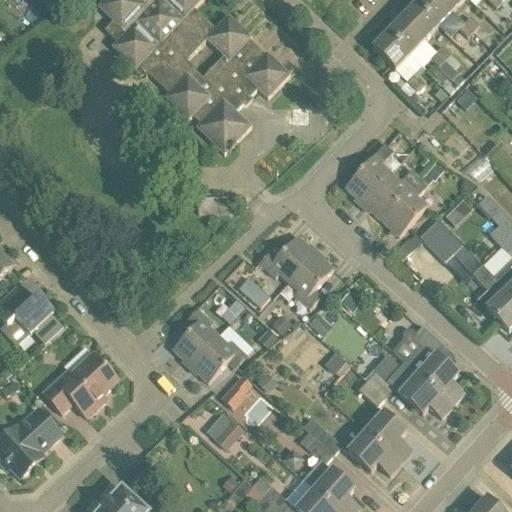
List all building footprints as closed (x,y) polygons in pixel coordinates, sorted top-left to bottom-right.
[(32,0),(49,13),(59,0),(32,0)] [(107,0),(98,10),(113,25),(105,33),(117,45),(112,50),(135,73),(139,69),(169,97),(165,101),(188,124),(193,120),(200,127),(196,131),(225,159),(252,130),(236,115),(258,92),(268,102),(291,79),(267,56),(265,58),(250,43),(252,41),(228,19),(216,32),(194,12),(205,0),(107,0)] [(437,0),(421,0),(415,7),(438,30),(453,15),(437,0)] [(437,0),(453,15),(467,0),(466,0),(437,0)] [(494,10),(500,4),(496,0),(486,0),(485,2),(494,10)] [(415,7),(401,22),(424,45),(438,30),(415,7)] [(470,20),(464,26),(473,35),(479,29),(470,20)] [(435,55),(424,45),(401,22),(386,37),(409,60),(421,71),(430,61),(435,55)] [(468,41),(473,35),(464,26),(459,32),(468,41)] [(372,52),(395,74),(409,60),(386,37),(372,52)] [(435,55),(452,72),(458,65),(441,49),(435,55)] [(462,82),(452,72),(435,55),(430,61),(457,88),(462,82)] [(406,84),(414,92),(415,94),(422,88),(412,78),(406,84)] [(439,89),(433,96),(440,102),(446,96),(439,89)] [(468,93),(457,104),(465,112),(476,101),(468,93)] [(363,208),(392,177),(383,169),(394,156),(385,148),(345,191),(363,208)] [(382,224),(421,181),(412,173),(401,185),(392,177),(363,208),(382,224)] [(400,240),(413,226),(427,210),(418,201),(429,188),(421,181),(382,224),(400,240)] [(227,197),(198,199),(198,201),(198,218),(221,217),(228,217),(227,197)] [(511,242),(511,224),(487,199),(478,207),(499,229),(511,242)] [(454,213),(445,221),(453,230),(462,221),(454,213)] [(445,266),(453,258),(462,250),(437,224),(420,241),(445,266)] [(507,256),(511,251),(511,242),(499,229),(489,238),(503,253),(507,256)] [(288,287),(316,256),(297,240),(278,261),(271,255),(260,267),(276,283),(280,278),(288,287)] [(511,296),(511,262),(507,256),(503,253),(484,271),(504,292),(506,290),(511,296)] [(0,281),(13,270),(0,255),(0,281)] [(314,296),(334,273),(316,256),(288,287),(299,297),(295,300),(310,314),(320,302),(314,296)] [(484,271),(480,266),(469,275),(496,303),(486,311),(509,335),(511,331),(511,296),(506,290),(504,292),(484,271)] [(51,318),(54,315),(39,299),(31,307),(17,291),(0,305),(0,322),(10,334),(19,326),(29,338),(32,335),(45,348),(63,331),(51,318)] [(263,291),(250,304),(259,313),(271,299),(263,291)] [(348,291),(338,302),(347,310),(357,299),(348,291)] [(236,304),(229,311),(237,320),(244,312),(236,304)] [(191,370),(220,339),(210,329),(212,327),(197,314),(186,325),(193,332),(173,353),(191,370)] [(328,325),(319,316),(309,327),(319,336),(328,325)] [(453,410),(464,397),(451,386),(458,379),(436,359),(444,351),(422,331),(412,343),(420,350),(405,367),(422,381),(453,410)] [(268,333),(258,344),(268,353),(278,342),(268,333)] [(231,349),(220,339),(191,370),(208,387),(228,366),(235,372),(247,359),(233,347),(231,349)] [(335,378),(335,377),(345,366),(335,357),(325,369),(335,378)] [(118,386),(93,358),(71,378),(68,374),(42,398),(61,418),(73,407),(86,422),(101,409),(97,405),(118,386)] [(367,384),(386,401),(394,392),(404,400),(403,402),(422,418),(429,411),(442,422),(453,410),(422,381),(405,367),(404,366),(387,386),(375,375),(367,384)] [(240,379),(232,388),(244,399),(252,390),(240,379)] [(378,410),(386,401),(367,384),(359,394),(378,410)] [(61,439),(38,413),(17,432),(16,431),(3,443),(4,443),(7,446),(0,452),(0,461),(2,463),(0,464),(0,466),(7,474),(10,472),(20,483),(35,469),(32,465),(61,439)] [(217,423),(226,431),(232,425),(223,417),(217,423)] [(401,468),(412,455),(399,444),(406,436),(387,419),(369,439),(401,468)] [(308,436),(334,459),(342,450),(312,422),(303,431),(308,436)] [(232,425),(226,431),(238,442),(244,434),(233,424),(232,425)] [(335,511),(359,511),(348,501),(354,494),(334,476),(326,468),(334,459),(308,436),(300,445),(321,464),(303,483),(311,490),(335,511)] [(390,480),(401,468),(369,439),(351,458),(371,476),(377,468),(390,480)] [(230,496),(239,486),(231,479),(222,489),(230,496)] [(287,504),(271,490),(260,480),(252,490),(276,511),(285,511),(290,508),(287,504)] [(276,511),(252,490),(246,484),(241,489),(249,495),(245,500),(257,511),(276,511)] [(335,511),(311,490),(293,510),(294,511),(335,511)] [(142,511),(121,493),(110,505),(109,503),(100,511),(142,511)] [(498,511),(487,501),(476,511),(498,511)]
